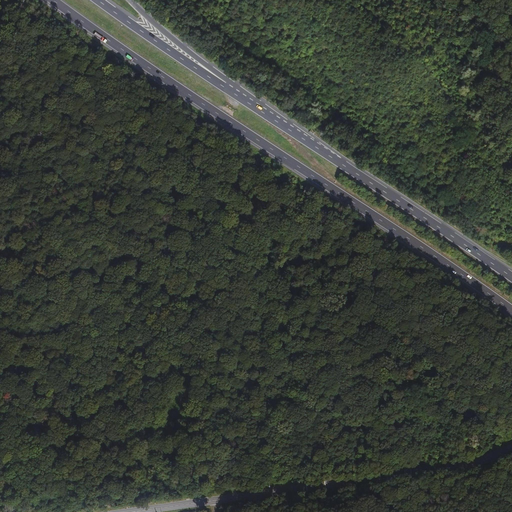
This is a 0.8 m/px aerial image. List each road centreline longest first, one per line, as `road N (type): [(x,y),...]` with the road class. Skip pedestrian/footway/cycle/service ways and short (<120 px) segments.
road 1 (trunk): [(53,0),(511,312)]
road 2 (secondary): [(127,511),(430,469),(511,449)]
road 3 (trunk): [(511,277),(226,87)]
road 4 (trunk): [(226,87),(98,0)]
road 5 (trunk): [(226,87),(126,0)]
